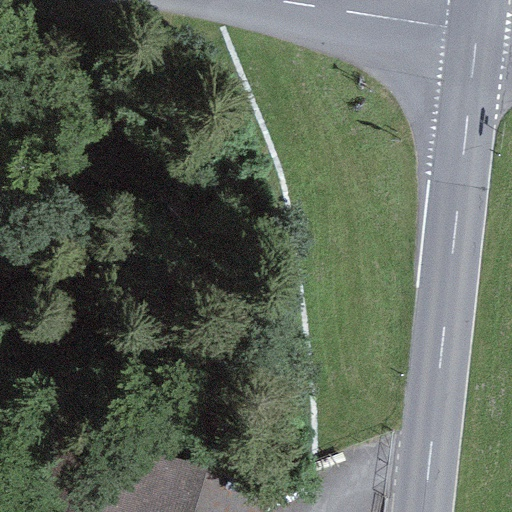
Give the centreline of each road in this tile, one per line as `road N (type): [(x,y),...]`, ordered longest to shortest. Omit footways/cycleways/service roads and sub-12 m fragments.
road 1 (secondary): [(473,68),(422,511)]
road 2 (unclassified): [(477,32),(279,0)]
